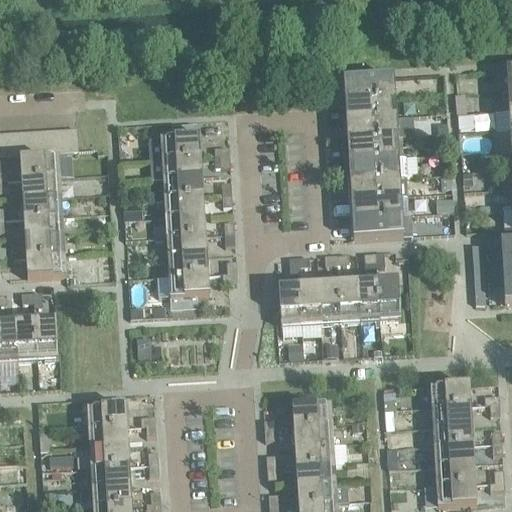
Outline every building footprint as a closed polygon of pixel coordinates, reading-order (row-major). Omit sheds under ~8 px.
[(343,86),(345,106),(389,103),(388,82),(342,85),(342,86),(343,86)] [(345,106),(346,125),(390,123),(389,103),(345,106)] [(460,109),(455,109),(456,119),(466,118),(465,113),(460,109)] [(472,119),(456,120),(457,133),(473,132),(472,119)] [(346,125),(347,145),(391,142),(390,123),(346,125)] [(169,132),(170,144),(196,142),(195,130),(169,132)] [(76,133),(63,134),(65,157),(78,156),(76,133)] [(51,134),(38,135),(40,158),(52,158),(51,134)] [(63,134),(51,134),(52,158),(65,157),(63,134)] [(38,135),(26,136),(27,159),(40,158),(38,135)] [(26,136),(14,137),(15,160),(27,159),(26,136)] [(14,137),(1,138),(3,161),(15,160),(14,137)] [(198,142),(196,142),(170,144),(159,144),(148,145),(149,166),(161,165),(199,162),(198,142)] [(347,145),(348,165),(393,162),(391,142),(347,145)] [(214,162),(219,162),(219,161),(228,161),(228,153),(213,153),(214,162)] [(348,165),(349,185),(394,182),(407,181),(405,161),(393,162),(348,165)] [(20,177),(20,185),(59,183),(58,164),(58,162),(19,164),(19,166),(20,177)] [(162,184),(201,182),(199,162),(161,165),(149,166),(150,185),(162,184)] [(20,177),(5,177),(6,186),(20,185),(20,177)] [(471,177),(461,177),(462,190),(472,189),(471,177)] [(162,184),(164,204),(202,202),(201,182),(162,184)] [(349,185),(351,204),(395,202),(394,182),(349,185)] [(450,182),(439,182),(439,193),(450,193),(450,182)] [(20,185),(21,204),(60,202),(59,183),(20,185)] [(220,189),(221,200),(231,200),(230,188),(220,189)] [(231,200),(221,200),(222,212),(232,212),(231,200)] [(21,204),(22,224),(61,222),(60,202),(21,204)] [(164,204),(165,224),(203,221),(202,202),(164,204)] [(351,204),(352,224),(396,221),(395,202),(351,204)] [(141,215),(122,216),(122,225),(142,225),(141,215)] [(165,224),(166,243),(204,241),(203,221),(165,224)] [(396,221),(352,224),(353,243),(352,243),(352,245),(398,242),(396,221)] [(22,224),(23,244),(62,242),(61,222),(22,224)] [(223,228),(224,240),(233,239),(233,227),(223,228)] [(233,239),(224,240),(224,252),(234,251),(233,239)] [(166,243),(167,263),(205,260),(204,241),(166,243)] [(23,244),(24,263),(63,261),(62,242),(23,244)] [(481,250),(471,250),(472,258),(481,258),(481,250)] [(363,269),(375,268),(375,258),(363,259),(363,269)] [(375,268),(376,273),(384,272),(383,258),(375,258),(375,268)] [(167,263),(168,282),(207,280),(205,260),(167,263)] [(348,260),(336,261),(336,271),(348,270),(348,260)] [(63,261),(24,263),(25,284),(64,282),(64,280),(63,261)] [(336,271),(336,261),(324,262),(324,271),(336,271)] [(297,273),(297,263),(288,264),(289,278),(298,278),(297,273)] [(308,263),(297,263),(297,273),(309,272),(308,263)] [(5,264),(0,264),(0,272),(10,272),(10,264),(5,264)] [(225,267),(226,279),(236,278),(235,266),(225,267)] [(482,269),(473,270),(473,278),(482,277),(482,269)] [(226,279),(221,279),(222,287),(236,286),(236,278),(226,279)] [(207,280),(168,282),(170,301),(169,301),(169,303),(196,301),(203,301),(208,300),(207,280)] [(397,286),(376,288),(379,326),(398,325),(400,325),(397,286)] [(376,288),(357,289),(359,327),(379,326),(376,288)] [(357,289),(337,290),(340,328),(359,327),(357,289)] [(483,289),(474,290),(474,298),(484,297),(483,289)] [(337,290),(318,291),(320,329),(340,328),(337,290)] [(318,291),(298,292),(301,331),(320,329),(318,291)] [(301,331),(298,292),(277,294),(280,332),(281,332),(301,331)] [(21,309),(33,308),(33,298),(21,299),(21,309)] [(33,308),(34,313),(42,312),(41,298),(33,298),(33,308)] [(203,301),(196,301),(197,313),(204,313),(203,301)] [(164,312),(152,312),(153,324),(165,323),(164,312)] [(141,313),(128,314),(128,325),(142,324),(141,313)] [(197,313),(170,315),(170,323),(197,321),(197,313)] [(55,326),(35,327),(37,366),(56,364),(56,365),(58,365),(55,326)] [(35,327),(15,328),(17,367),(37,366),(35,327)] [(15,328),(0,329),(0,367),(17,367),(15,328)] [(301,348),(287,349),(288,366),(302,365),(301,348)] [(337,349),(322,350),(323,363),(337,362),(337,349)] [(430,394),(431,413),(469,411),(468,390),(429,392),(429,394),(430,394)] [(484,410),(489,410),(498,409),(498,401),(483,402),(484,410)] [(394,404),(382,405),(383,416),(395,415),(394,404)] [(291,412),(293,432),(331,430),(330,411),(330,409),(291,412)] [(489,410),(489,422),(499,421),(498,409),(489,410)] [(86,415),(88,434),(126,432),(125,411),(86,413),(86,415)] [(431,413),(432,433),(471,430),(469,411),(431,413)] [(140,431),(145,431),(155,430),(154,422),(140,422),(140,431)] [(263,426),(263,434),(273,434),(278,434),(277,425),(263,426)] [(361,428),(351,428),(351,436),(361,436),(361,428)] [(145,431),(146,442),(156,442),(155,430),(145,431)] [(293,432),(294,452),(332,450),(331,430),(293,432)] [(432,433),(433,452),(472,450),(471,430),(432,433)] [(88,434),(89,453),(127,451),(126,432),(88,434)] [(273,434),(263,434),(264,446),(274,446),(273,434)] [(50,436),(38,437),(39,456),(51,456),(50,436)] [(490,437),(491,449),(501,448),(500,436),(490,437)] [(501,448),(491,449),(492,461),(502,460),(501,448)] [(294,452),(295,472),(333,469),(332,450),(294,452)] [(433,452),(434,472),(473,470),(472,450),(433,452)] [(89,453),(90,473),(128,471),(127,451),(89,453)] [(147,458),(148,470),(157,469),(157,457),(147,458)] [(265,461),(266,473),(276,473),(275,461),(265,461)] [(157,469),(148,470),(148,482),(158,481),(157,469)] [(295,472),(296,491),(334,489),(333,469),(295,472)] [(434,472),(436,491),(474,489),(473,470),(434,472)] [(90,473),(91,493),(129,490),(128,471),(90,473)] [(276,473),(266,473),(267,485),(276,485),(276,473)] [(493,476),(493,488),(503,487),(502,475),(493,476)] [(493,488),(489,488),(489,496),(504,496),(503,487),(493,488)] [(296,491),(298,511),(336,508),(334,489),(296,491)] [(474,489),(436,491),(437,510),(436,510),(436,511),(475,509),(474,489)] [(91,493),(92,511),(94,511),(131,510),(129,490),(91,493)] [(149,497),(150,509),(160,508),(159,496),(149,497)] [(268,501),(268,511),(276,511),(278,511),(277,500),(268,501)]
